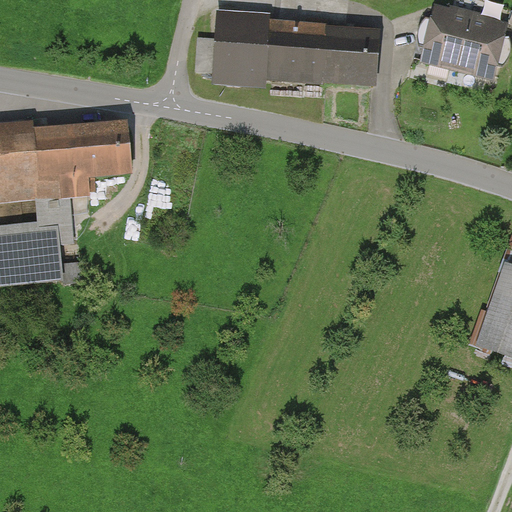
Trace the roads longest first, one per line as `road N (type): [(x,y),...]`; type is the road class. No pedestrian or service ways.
road 1 (tertiary): [(511,188),(169,107)]
road 2 (tertiary): [(169,107),(0,79)]
